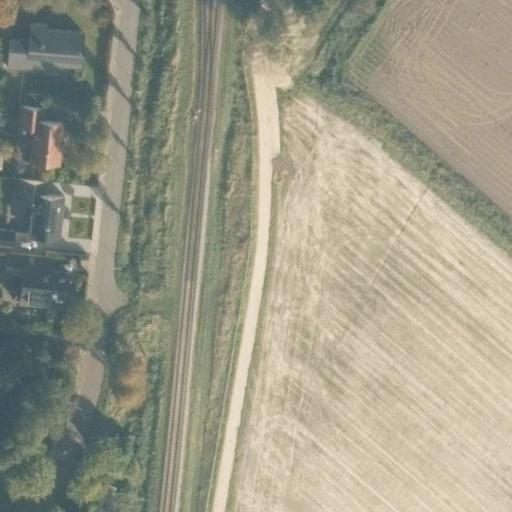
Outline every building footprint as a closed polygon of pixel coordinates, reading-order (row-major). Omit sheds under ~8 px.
[(46,23),(29,21),(28,38),(8,36),(6,65),(26,67),(26,65),(57,68),(57,62),(79,64),(82,30),(45,27),(46,23)] [(42,92),(24,90),(23,102),(41,104),(42,92)] [(44,106),(19,102),(16,124),(32,126),(28,158),(57,162),(63,120),(42,117),(44,106)] [(41,179),(19,176),(16,199),(31,201),(27,232),(57,236),(63,194),(39,191),(41,179)] [(13,228),(0,226),(0,242),(12,243),(13,228)] [(53,255),(6,250),(3,272),(21,274),(20,279),(12,278),(10,295),(19,296),(18,300),(63,305),(67,270),(51,268),(53,255)] [(102,511),(114,483),(103,478),(90,506),(102,511)]
